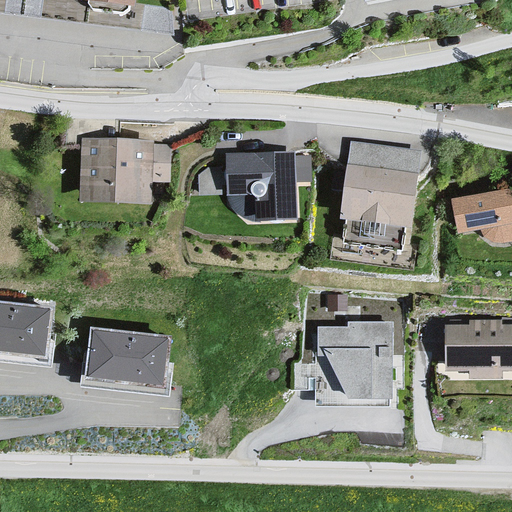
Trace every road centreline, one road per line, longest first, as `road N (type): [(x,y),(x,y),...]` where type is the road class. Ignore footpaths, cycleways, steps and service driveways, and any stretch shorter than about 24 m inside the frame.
road 1 (residential): [(0,468),(511,478)]
road 2 (residential): [(175,104),(209,84),(351,75),(511,39)]
road 3 (residential): [(511,143),(331,112),(175,104)]
road 4 (residential): [(175,104),(36,108),(0,100)]
